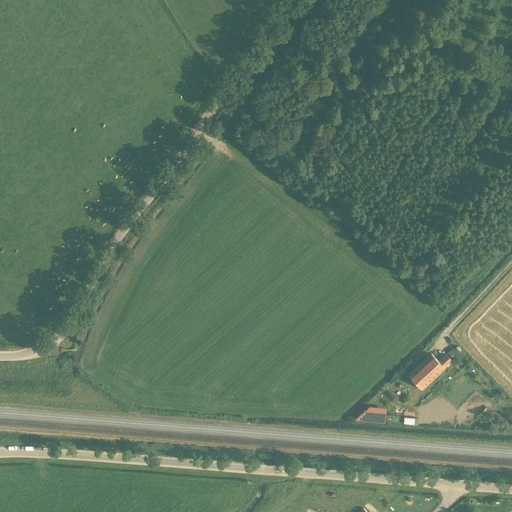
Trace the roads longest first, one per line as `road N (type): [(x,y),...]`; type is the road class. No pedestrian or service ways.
road 1 (unclassified): [(511,493),(0,454)]
road 2 (unclassified): [(0,359),(57,341),(290,0)]
